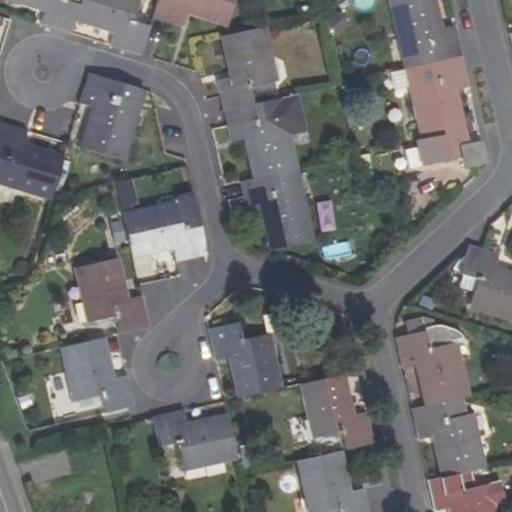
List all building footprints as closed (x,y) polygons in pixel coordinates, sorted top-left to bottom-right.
[(75,18),(79,5),(63,0),(19,0),(45,8),(40,24),(70,33),(75,18)] [(140,55),(149,27),(132,21),(139,0),(80,0),(79,5),(75,18),(114,30),(110,46),(140,55)] [(157,0),(152,18),(182,27),(188,12),(227,23),(234,0),(157,0)] [(431,0),(391,0),(407,69),(462,57),(455,25),(438,29),(431,0)] [(249,87),(274,82),(261,28),(224,36),(232,77),(216,81),(223,111),(253,104),(249,87)] [(462,57),(407,69),(411,87),(423,139),(415,141),(416,150),(420,167),(458,159),(455,143),(463,141),(452,91),(469,87),(462,57)] [(386,93),(411,87),(407,69),(382,75),(386,93)] [(89,73),(79,104),(94,109),(83,148),(119,160),(140,89),(89,73)] [(256,178),(294,170),(286,134),(303,131),(295,94),(253,104),(223,111),(230,141),(247,138),(256,178)] [(0,180),(50,197),(62,159),(23,147),(28,131),(0,122),(0,180)] [(485,163),(481,142),(461,146),(465,167),(473,166),(485,163)] [(409,170),(420,167),(416,150),(404,152),(409,170)] [(256,178),(240,182),(246,213),(263,209),(272,250),(310,242),(294,170),(256,178)] [(122,216),(131,254),(172,246),(175,261),(206,254),(193,196),(177,199),(177,205),(122,216)] [(511,276),(493,270),(498,255),(470,246),(457,287),(472,292),(468,304),(511,317),(511,276)] [(147,327),(140,296),(124,299),(114,260),(77,267),(89,322),(113,317),(117,334),(147,327)] [(167,278),(139,285),(146,320),(175,314),(167,278)] [(424,331),(423,327),(421,318),(405,321),(407,335),(424,331)] [(241,397),(278,389),(265,335),(241,339),(237,323),(207,329),(214,360),(230,357),(241,397)] [(454,330),(438,325),(423,327),(424,331),(407,335),(395,337),(402,368),(418,365),(427,405),(462,398),(466,397),(454,343),(462,341),(461,336),(454,330)] [(100,396),(104,413),(133,406),(126,375),(110,378),(100,338),(63,346),(76,401),(100,396)] [(339,432),(343,450),(372,443),(365,411),(349,415),(340,375),(302,383),(315,438),(339,432)] [(469,415),(466,415),(462,398),(427,405),(411,408),(418,440),(434,437),(443,476),(458,473),(481,468),(469,415)] [(175,443),(181,467),(236,455),(228,418),(187,426),(183,410),(152,417),(159,447),(175,443)] [(368,511),(363,489),(346,492),(337,451),(299,460),(311,511),(368,511)] [(451,511),(492,511),(490,504),(504,501),(500,483),(461,491),(458,473),(443,476),(427,480),(435,511),(451,508),(451,511)]
